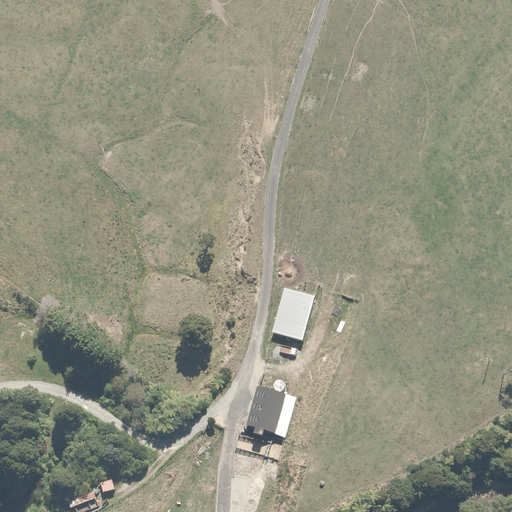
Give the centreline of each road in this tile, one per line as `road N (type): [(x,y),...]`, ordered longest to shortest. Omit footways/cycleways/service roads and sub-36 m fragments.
road 1 (residential): [(324,0),(277,154),(262,308),(239,401)]
road 2 (unknown): [(0,388),(36,384),(79,394),(164,441),(239,401)]
